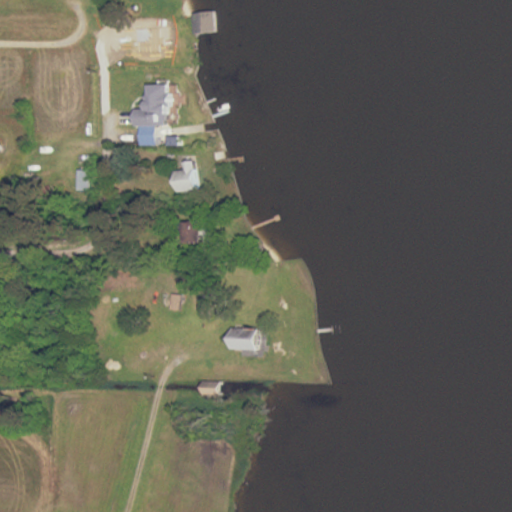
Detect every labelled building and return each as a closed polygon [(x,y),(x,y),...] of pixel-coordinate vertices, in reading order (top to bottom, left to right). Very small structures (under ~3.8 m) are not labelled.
[(218,32),(197,33),(195,11),(217,10),(218,32)] [(159,29),(160,54),(137,55),(136,29),(159,29)] [(152,85),(171,84),(171,93),(174,93),(176,100),(175,100),(175,105),(172,105),(172,113),(169,113),(169,124),(140,124),(140,109),(152,109),(152,85)] [(96,168),(96,189),(83,189),(83,168),(96,168)] [(179,172),(182,193),(201,191),(198,170),(179,172)] [(135,226),(126,226),(126,212),(142,212),(142,226),(135,226)] [(206,221),(207,234),(206,234),(206,241),(188,241),(188,230),(182,230),(181,221),(206,221)] [(159,259),(147,259),(146,252),(159,250),(159,259)] [(184,293),(182,309),(173,308),(175,292),(184,293)] [(211,300),(209,313),(201,312),(203,298),(211,300)] [(262,329),(261,349),(233,348),(234,327),(262,329)] [(206,379),(223,380),(223,395),(205,394),(206,379)]
